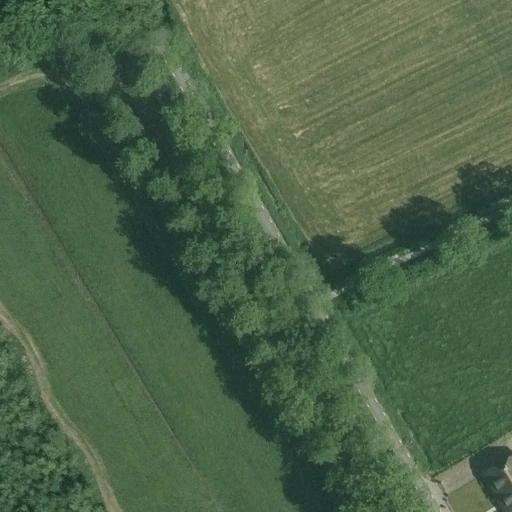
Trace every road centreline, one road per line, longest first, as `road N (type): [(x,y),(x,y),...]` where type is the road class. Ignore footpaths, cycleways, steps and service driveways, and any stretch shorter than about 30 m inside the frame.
road 1 (track): [(388,511),(81,0)]
road 2 (unclassified): [(440,511),(135,0)]
